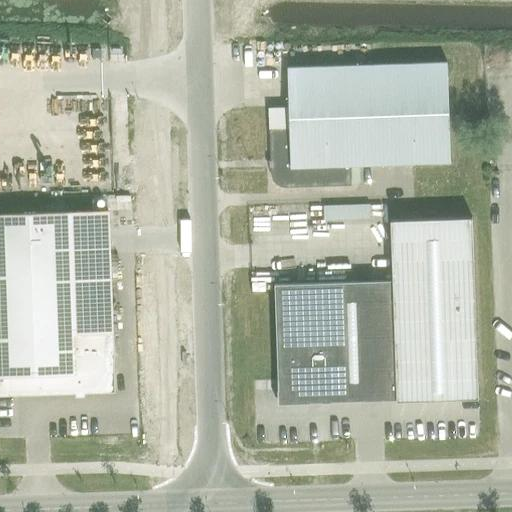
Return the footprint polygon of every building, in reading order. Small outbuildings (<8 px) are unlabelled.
[(286,188),(351,186),(350,166),(450,162),(447,62),(287,68),(289,127),(269,128),(270,173),(271,177),(273,181),(275,183),(278,186),(282,187),(286,188)] [(321,222),(339,222),(339,258),(360,258),(360,254),(383,254),(383,208),(321,209),(321,222)] [(112,332),(108,211),(0,214),(0,395),(114,392),(112,334),(113,334),(112,332)] [(330,402),(396,400),(396,401),(478,398),(472,217),(390,220),(392,280),(274,284),(277,390),(277,395),(281,395),(286,400),(287,404),(310,403),(320,402),(320,403),(330,403),(330,402)] [(269,238),(266,253),(284,257),(287,242),(269,238)]
